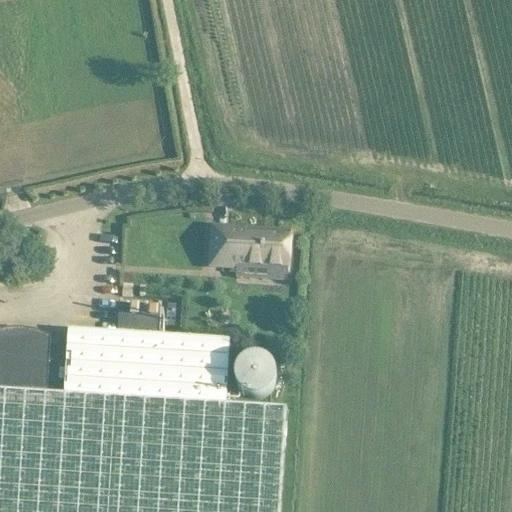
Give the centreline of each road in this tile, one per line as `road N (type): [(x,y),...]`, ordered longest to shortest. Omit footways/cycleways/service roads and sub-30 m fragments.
road 1 (unclassified): [(511,230),(198,183),(85,205)]
road 2 (unclassified): [(0,300),(70,312),(85,205)]
